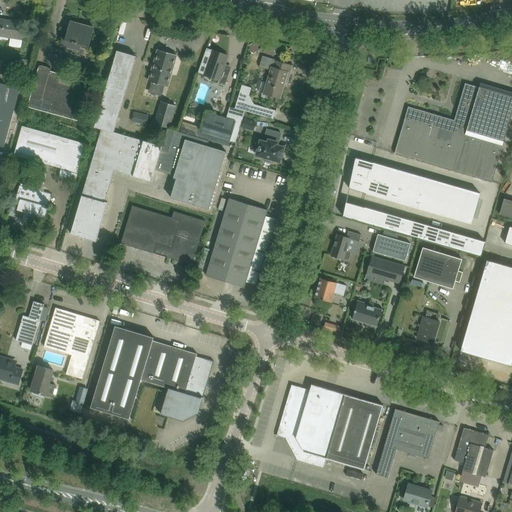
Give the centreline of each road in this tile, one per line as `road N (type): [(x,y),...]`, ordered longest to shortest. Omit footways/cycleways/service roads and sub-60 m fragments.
road 1 (unclassified): [(264,326),(337,80),(342,22)]
road 2 (unclassified): [(264,326),(0,249)]
road 3 (unclassified): [(511,402),(264,326)]
road 4 (tertiary): [(511,16),(438,26),(342,22)]
road 5 (tertiary): [(342,22),(196,0)]
road 6 (unclassified): [(224,453),(264,326)]
road 7 (tertiary): [(122,511),(0,476)]
